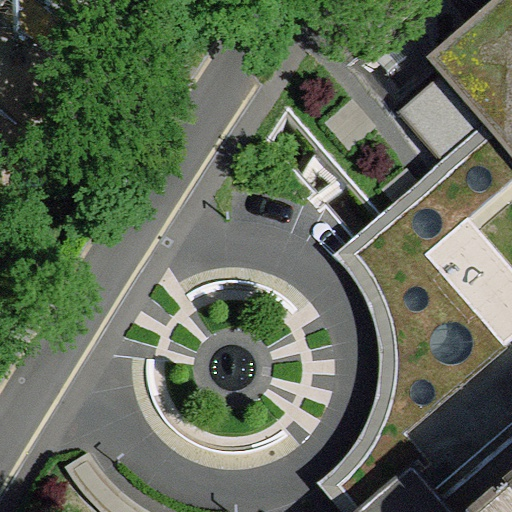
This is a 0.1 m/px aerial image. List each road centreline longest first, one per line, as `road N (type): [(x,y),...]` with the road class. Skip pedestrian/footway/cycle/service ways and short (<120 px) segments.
road 1 (residential): [(0,431),(285,0)]
road 2 (residential): [(91,0),(7,117)]
